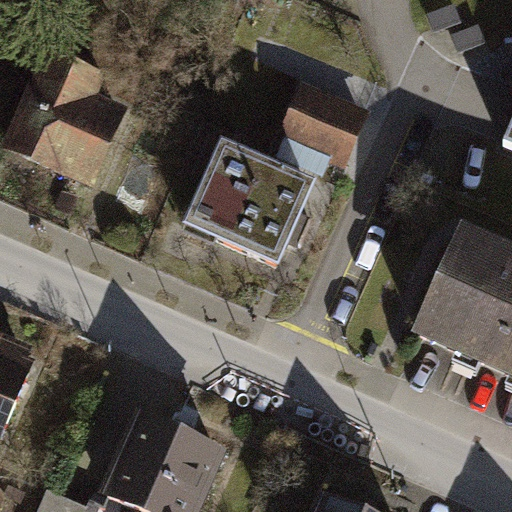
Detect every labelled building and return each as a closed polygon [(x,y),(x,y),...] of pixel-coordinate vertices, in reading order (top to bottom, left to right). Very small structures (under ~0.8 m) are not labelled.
[(105,84),(55,63),(15,155),(94,189),(125,119),(95,106),(105,84)] [(366,119),(307,93),(286,141),(345,166),(366,119)] [(312,192),(226,155),(193,232),(279,269),(312,192)] [(511,265),(464,244),(421,341),(511,380),(511,265)] [(0,445),(32,372),(0,357),(0,445)] [(197,511),(221,457),(145,424),(112,501),(138,511),(197,511)] [(89,511),(50,495),(42,511),(89,511)]
